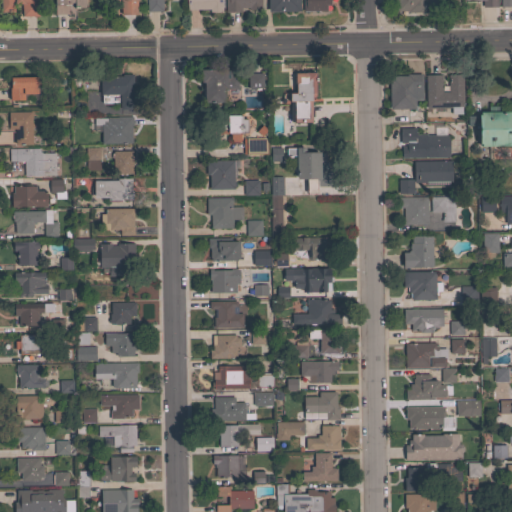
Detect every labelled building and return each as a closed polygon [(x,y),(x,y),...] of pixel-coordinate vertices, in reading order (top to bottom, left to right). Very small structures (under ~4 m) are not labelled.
[(0,0),(40,0),(40,13),(38,13),(38,16),(21,16),(21,4),(14,4),(14,0),(13,0),(13,7),(14,7),(14,11),(0,12),(0,0)] [(54,0),(84,0),(84,7),(74,7),(74,4),(68,4),(68,14),(55,14),(54,0)] [(120,14),(120,0),(136,0),(136,14),(120,14)] [(146,11),(146,0),(162,0),(162,11),(146,11)] [(209,11),(209,9),(187,9),(186,0),(221,0),(221,11),(209,11)] [(224,0),(259,0),(260,9),(248,10),(248,7),(240,7),(240,11),(225,12),(224,0)] [(267,0),(299,0),(299,11),(268,11),(267,0)] [(301,0),(329,0),(329,5),(326,5),(326,11),(318,11),(302,11),(301,0)] [(396,13),(395,0),(427,0),(427,12),(396,13)] [(479,2),(479,8),(491,9),(491,0),(459,0),(459,2),(479,2)] [(511,0),(499,0),(499,8),(511,8),(511,1),(511,0)] [(204,102),(203,82),(200,82),(200,69),(226,69),(226,70),(231,70),(231,76),(237,76),(237,88),(224,88),(224,102),(204,102)] [(314,96),(311,96),(311,121),(290,121),(290,101),(289,101),(289,93),(295,93),(295,82),(304,82),(304,72),(314,72),(314,96)] [(463,103),(448,103),(446,73),(462,72),(463,103)] [(248,88),(247,73),(262,73),(262,76),(266,75),(266,79),(262,79),(263,87),(248,88)] [(121,76),(121,74),(132,74),(133,85),(131,85),(132,109),(120,109),(119,103),(103,103),(101,102),(101,94),(100,94),(100,76),(121,76)] [(388,76),(406,76),(406,74),(421,74),(422,100),(413,101),(413,108),(389,109),(388,76)] [(435,74),(437,98),(426,99),(424,74),(435,74)] [(36,76),(37,99),(9,100),(9,88),(10,88),(10,77),(36,76)] [(511,145),(478,146),(477,111),(488,111),(488,106),(498,106),(499,112),(511,111),(511,145)] [(31,111),(31,123),(32,123),(32,127),(31,127),(32,144),(14,145),(14,129),(8,129),(8,112),(31,111)] [(212,119),(227,119),(227,115),(241,115),(241,119),(246,119),(246,133),(240,133),(240,139),(239,139),(239,141),(231,142),(231,139),(230,139),(230,133),(218,133),(218,129),(212,129),(212,119)] [(101,143),(100,125),(94,125),(94,118),(106,118),(106,117),(132,116),(132,125),(131,125),(131,142),(101,143)] [(401,157),(401,136),(435,135),(434,125),(444,125),(445,134),(448,134),(449,156),(401,157)] [(243,153),(243,138),(266,137),(267,153),(243,153)] [(100,170),(86,170),(85,148),(99,147),(100,170)] [(306,179),(296,179),(295,156),(286,156),(286,148),(296,148),(296,147),(304,147),(305,152),(327,150),(329,177),(323,177),(324,186),(316,186),(317,193),(307,193),(306,179)] [(55,175),(24,175),(24,161),(9,161),(9,148),(39,148),(39,152),(41,152),(55,152),(55,175)] [(132,173),(112,174),(112,151),(132,150),(132,173)] [(209,189),(209,174),(206,175),(205,160),(238,160),(238,168),(235,168),(235,177),(233,177),(233,188),(209,189)] [(451,160),(451,181),(413,182),(413,161),(451,160)] [(270,195),(269,195),(269,176),(283,176),(283,193),(281,193),(281,235),(270,235),(270,195)] [(108,199),(108,197),(93,197),(93,181),(117,180),(117,178),(131,178),(131,190),(132,190),(132,199),(108,199)] [(398,179),(412,178),(412,193),(398,193),(398,179)] [(62,179),(62,190),(64,190),(65,198),(55,198),(54,193),(51,193),(51,192),(49,192),(49,179),(62,179)] [(258,195),(243,195),(243,180),(258,180),(258,195)] [(11,207),(11,193),(13,193),(13,186),(19,186),(19,184),(30,183),(30,186),(37,185),(37,190),(46,190),(46,206),(11,207)] [(511,223),(505,224),(504,212),(499,212),(499,196),(511,195),(511,223)] [(430,196),(454,196),(454,221),(442,221),(442,212),(430,212),(430,196)] [(494,196),(495,211),(480,212),(480,196),(494,196)] [(231,197),(231,206),(241,206),(242,219),(231,219),(231,227),(210,228),(210,214),(206,214),(206,198),(231,197)] [(427,197),(427,224),(403,224),(403,207),(398,207),(398,197),(427,197)] [(133,208),(133,235),(119,235),(119,229),(100,229),(100,214),(105,214),(105,209),(133,208)] [(50,210),(51,222),(56,221),(57,237),(44,237),(44,221),(35,222),(35,223),(32,223),(32,232),(15,232),(14,223),(13,223),(13,221),(12,221),(11,211),(50,210)] [(246,235),(245,220),(260,220),(261,235),(246,235)] [(497,233),(497,252),(493,252),(493,257),(485,257),(485,252),(482,252),(482,233),(497,233)] [(432,267),(402,267),(402,252),(407,252),(409,250),(409,243),(411,243),(411,236),(431,235),(432,267)] [(306,249),(293,250),(292,237),(324,236),(324,248),(313,249),(313,258),(311,260),(309,261),(306,258),(306,249)] [(237,238),(238,260),(210,260),(210,258),(210,248),(207,248),(207,238),(237,238)] [(511,238),(511,266),(502,267),(501,253),(511,253),(511,249),(510,249),(509,238),(511,238)] [(89,250),(89,251),(78,251),(78,250),(72,250),(72,239),(93,239),(93,250),(89,250)] [(16,265),(16,250),(13,250),(13,241),(37,241),(37,249),(35,249),(35,265),(16,265)] [(99,243),(111,243),(111,245),(117,245),(117,243),(133,243),(134,267),(123,267),(123,275),(108,276),(108,267),(99,268),(99,243)] [(269,250),(269,265),(253,265),(252,250),(269,250)] [(286,253),(287,265),(272,265),(272,260),(274,260),(274,253),(286,253)] [(59,270),(59,257),(71,256),(72,269),(59,270)] [(329,268),(329,282),(326,282),(326,291),(302,292),(302,288),(293,288),(293,280),(284,281),(283,269),(329,268)] [(210,292),(210,279),(208,279),(208,269),(236,269),(236,286),(234,286),(234,292),(210,292)] [(402,272),(434,271),(435,282),(441,282),(441,291),(435,291),(435,299),(411,300),(411,297),(409,297),(409,293),(408,293),(408,291),(407,291),(407,287),(403,287),(402,272)] [(44,272),(44,284),(46,284),(46,293),(31,293),(31,297),(18,297),(18,289),(20,289),(20,285),(17,285),(17,282),(13,282),(13,272),(44,272)] [(267,284),(267,287),(268,287),(269,293),(267,293),(267,295),(253,296),(253,284),(267,284)] [(476,285),(476,302),(461,302),(460,286),(476,285)] [(288,286),(288,297),(277,298),(276,287),(288,286)] [(497,303),(480,304),(479,288),(496,287),(497,303)] [(70,300),(57,301),(57,289),(69,289),(70,300)] [(295,324),(294,314),(307,314),(307,303),(306,303),(306,299),(309,299),(319,298),(319,300),(329,300),(329,309),(340,309),(340,325),(324,325),(324,323),(295,324)] [(134,301),(134,306),(135,306),(135,315),(129,315),(129,323),(109,324),(109,322),(108,322),(107,319),(109,319),(109,313),(110,313),(110,302),(134,301)] [(236,301),(237,313),(242,313),(242,327),(213,327),(213,317),(215,317),(215,316),(214,316),(214,309),(209,309),(208,301),(236,301)] [(52,302),(52,312),(37,312),(38,325),(17,326),(17,314),(13,314),(12,303),(52,302)] [(482,306),(498,306),(498,322),(482,323),(482,306)] [(441,309),(442,326),(432,326),(432,332),(419,332),(419,330),(411,330),(411,323),(403,323),(403,309),(441,309)] [(63,333),(49,334),(49,319),(54,319),(54,317),(60,317),(60,319),(63,319),(63,333)] [(96,330),(76,331),(75,317),(95,317),(96,330)] [(449,335),(448,321),(463,320),(463,335),(449,335)] [(319,338),(308,338),(307,329),(337,329),(338,352),(319,353),(319,338)] [(250,344),(250,331),(264,330),(264,344),(250,344)] [(75,344),(75,332),(88,332),(88,344),(75,344)] [(133,332),(133,341),(135,341),(135,350),(133,350),(133,356),(116,356),(116,352),(110,353),(110,345),(104,345),(104,333),(133,332)] [(28,353),(28,354),(19,354),(18,348),(14,348),(14,341),(19,341),(19,335),(48,334),(48,352),(28,353)] [(235,334),(236,337),(240,337),(240,346),(235,346),(236,358),(209,358),(209,349),(212,349),(211,335),(235,334)] [(450,353),(449,339),(463,339),(463,337),(468,337),(469,352),(450,353)] [(495,338),(495,356),(480,356),(480,338),(495,338)] [(287,358),(287,345),(295,345),(295,342),(306,342),(306,345),(307,345),(307,357),(287,358)] [(404,343),(436,343),(436,346),(437,349),(446,348),(446,359),(444,360),(444,366),(404,367),(404,343)] [(74,361),(74,347),(95,346),(96,360),(74,361)] [(337,361),(337,370),(333,370),(333,373),(330,373),(330,382),(308,383),(308,376),(299,376),(299,361),(337,361)] [(137,362),(137,373),(135,373),(135,387),(111,387),(111,379),(94,379),(93,363),(137,362)] [(18,387),(18,374),(15,374),(15,364),(40,364),(40,373),(35,373),(35,379),(43,379),(43,380),(46,380),(47,386),(44,386),(44,387),(18,387)] [(248,365),(248,374),(251,374),(251,380),(248,380),(248,388),(213,389),(213,387),(211,387),(211,382),(213,382),(212,372),(217,372),(217,366),(248,365)] [(441,383),(440,368),(455,368),(455,382),(441,383)] [(507,368),(507,381),(493,381),(493,368),(507,368)] [(256,374),(272,374),(272,387),(256,387),(256,374)] [(405,399),(404,389),(409,389),(409,384),(412,384),(412,379),(413,379),(413,374),(429,374),(430,380),(438,380),(438,384),(444,384),(444,390),(445,390),(445,395),(444,395),(444,397),(430,398),(430,399),(405,399)] [(297,378),(297,390),(285,390),(285,378),(297,378)] [(72,379),(73,392),(59,393),(59,380),(72,379)] [(271,392),(271,405),(252,405),(252,392),(271,392)] [(335,392),(335,406),(338,406),(338,419),(325,420),(325,412),(303,412),(303,396),(318,396),(318,392),(335,392)] [(137,394),(138,409),(131,409),(131,416),(122,416),(122,418),(110,419),(109,410),(113,410),(113,405),(99,405),(99,395),(137,394)] [(15,396),(37,395),(38,403),(41,402),(41,416),(38,418),(15,419),(15,396)] [(244,402),(244,420),(210,421),(210,409),(213,408),(213,397),(234,397),(234,402),(244,402)] [(478,400),(479,415),(456,416),(455,400),(478,400)] [(511,400),(511,413),(499,414),(499,400),(511,400)] [(443,406),(443,417),(443,424),(441,424),(441,428),(438,428),(438,429),(431,429),(431,428),(408,428),(408,419),(405,419),(405,407),(443,406)] [(95,422),(78,422),(78,417),(82,417),(81,409),(95,409),(95,422)] [(54,410),(68,410),(68,422),(54,422),(54,410)] [(303,421),(303,434),(287,435),(287,440),(275,440),(274,433),(275,433),(275,422),(303,421)] [(118,425),(118,424),(135,424),(135,445),(132,445),(132,452),(119,452),(119,447),(112,447),(112,436),(97,436),(97,425),(118,425)] [(236,425),(236,424),(258,424),(258,434),(236,434),(236,446),(218,446),(218,434),(213,434),(213,425),(236,425)] [(339,449),(308,449),(308,438),(316,438),(316,435),(320,435),(320,425),(335,425),(335,426),(339,426),(339,449)] [(43,427),(43,450),(30,450),(30,448),(20,448),(20,442),(15,442),(15,427),(43,427)] [(461,459),(430,459),(430,458),(419,458),(419,460),(404,460),(404,445),(407,445),(407,440),(411,440),(410,434),(423,434),(423,435),(441,435),(441,433),(458,433),(458,443),(460,443),(463,446),(463,450),(461,452),(461,459)] [(263,439),(263,450),(252,451),(251,439),(263,439)] [(67,455),(67,454),(54,454),(54,440),(68,440),(68,450),(74,450),(74,455),(67,455)] [(506,445),(506,458),(492,458),(491,445),(506,445)] [(301,481),(301,472),(310,471),(309,466),(314,466),(313,452),(330,452),(330,468),(336,468),(336,480),(301,481)] [(237,454),(237,476),(216,477),(216,467),(214,467),(214,464),(212,464),(211,455),(237,454)] [(135,456),(135,466),(130,466),(130,473),(134,473),(134,481),(109,481),(109,480),(98,480),(98,465),(109,465),(109,456),(135,456)] [(39,457),(39,465),(42,465),(42,477),(39,477),(39,480),(21,481),(20,472),(15,472),(15,458),(39,457)] [(480,462),(480,477),(466,477),(467,462),(480,462)] [(437,481),(437,463),(450,463),(451,467),(460,467),(460,481),(437,481)] [(511,465),(503,465),(503,491),(511,490),(511,465)] [(404,473),(405,473),(405,467),(422,467),(422,472),(424,472),(424,490),(404,491),(404,473)] [(88,497),(77,497),(76,471),(88,470),(88,497)] [(53,485),(53,471),(67,471),(67,485),(53,485)] [(263,471),(264,483),(252,483),(252,471),(263,471)] [(275,484),(288,484),(288,494),(306,493),(306,490),(315,489),(316,492),(329,491),(329,497),(333,497),(333,511),(307,511),(303,511),(282,511),(282,505),(275,505),(275,484)] [(252,508),(249,508),(249,509),(237,510),(237,511),(232,511),(232,510),(229,510),(229,511),(215,511),(215,505),(228,505),(227,496),(216,496),(216,486),(228,486),(228,491),(252,490),(252,508)] [(73,499),(73,511),(13,511),(13,502),(16,501),(16,490),(30,489),(30,490),(47,490),(47,489),(60,489),(61,497),(62,497),(63,499),(64,499),(64,500),(73,499)] [(100,511),(100,490),(132,489),(132,498),(137,498),(137,505),(135,505),(135,511),(100,511)] [(448,494),(463,493),(463,494),(478,494),(478,502),(461,503),(461,509),(449,509),(448,494)] [(406,511),(406,508),(404,508),(404,494),(427,494),(427,497),(434,497),(434,510),(428,510),(428,511),(406,511)]
